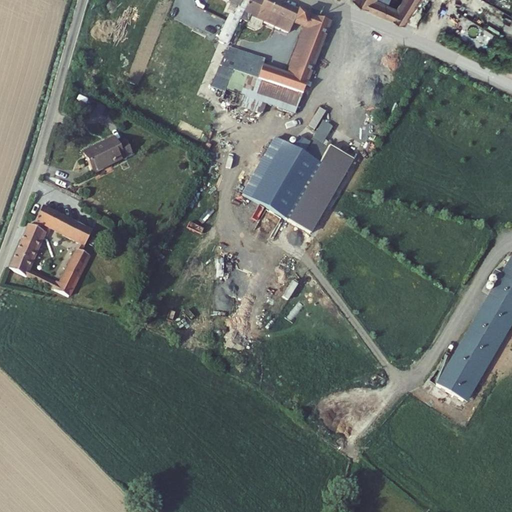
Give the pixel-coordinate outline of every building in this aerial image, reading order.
[(235,0),(234,5),(236,6),(246,10),(249,5),(250,0),(235,0)] [(335,16),(296,0),(265,0),(261,10),(291,24),(295,17),(313,24),(295,70),(266,60),(268,54),(246,47),(238,67),(252,72),(273,79),(272,83),(286,88),(287,84),(305,91),(335,16)] [(265,0),(250,0),(249,5),(261,10),(265,0)] [(408,18),(419,0),(366,0),(380,8),(408,18)] [(454,0),(428,0),(417,26),(438,35),(454,0)] [(246,10),(236,6),(222,34),(233,39),(246,10)] [(222,62),(238,67),(246,47),(232,41),(222,62)] [(229,88),(238,67),(222,62),(213,81),(229,88)] [(241,101),(252,72),(238,67),(229,88),(212,131),(227,137),(241,101)] [(252,72),(241,101),(265,110),(269,98),(298,109),(305,91),(287,84),(286,88),(272,83),(273,79),(252,72)] [(316,130),(327,111),(320,106),(309,125),(316,130)] [(270,131),(236,187),(281,215),(315,158),(300,149),(270,131)] [(85,149),(95,167),(134,145),(127,134),(118,138),(114,132),(85,149)] [(310,132),(300,149),(315,158),(326,141),(310,132)] [(348,154),(326,141),(315,158),(281,215),(303,228),(348,154)] [(90,249),(100,227),(48,202),(38,223),(35,222),(15,263),(77,293),(97,253),(90,249)] [(511,325),(511,257),(437,382),(467,400),(511,325)]
